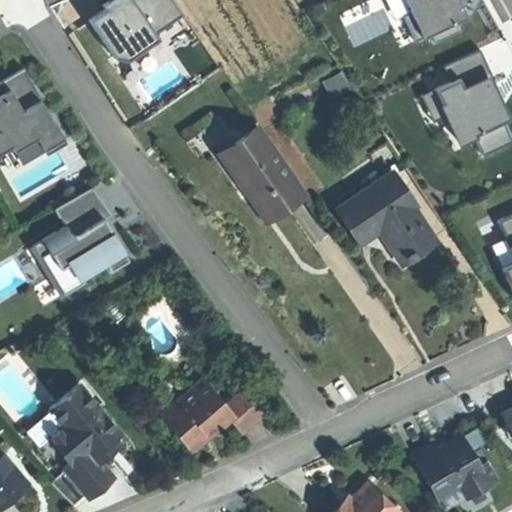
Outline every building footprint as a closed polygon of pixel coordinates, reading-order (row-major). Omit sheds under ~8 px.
[(97,10),(79,19),(105,56),(118,58),(150,36),(122,0),(96,0),(92,3),(97,10)] [(133,0),(156,33),(182,13),(172,0),(133,0)] [(403,0),(409,12),(401,15),(413,40),(429,33),(434,42),(457,31),(449,13),(461,7),(457,0),(403,0)] [(479,49),(442,66),(449,81),(433,89),(445,115),(458,142),(472,135),(482,155),(511,141),(497,110),(500,108),(487,81),(492,78),(479,49)] [(0,152),(10,147),(13,152),(36,138),(45,154),(64,143),(40,101),(41,100),(23,69),(0,82),(0,152)] [(432,121),(445,115),(433,89),(419,95),(432,121)] [(286,204),(301,194),(256,128),(234,143),(237,147),(223,157),(243,187),(249,183),(271,215),(286,204)] [(419,252),(434,242),(411,207),(413,206),(392,174),(338,209),(353,232),(373,219),(379,228),(402,263),(419,252)] [(265,219),(271,215),(249,183),(243,187),(265,219)] [(62,227),(31,246),(61,296),(81,284),(78,279),(104,264),(110,273),(128,262),(113,237),(102,220),(110,215),(90,188),(52,210),(62,227)] [(511,212),(496,220),(511,255),(511,261),(500,267),(511,293),(511,212)] [(358,241),(379,228),(373,219),(353,232),(358,241)] [(0,293),(29,278),(19,258),(0,267),(0,293)] [(232,415),(224,405),(202,379),(159,415),(186,447),(188,445),(196,446),(200,442),(201,435),(210,427),(215,423),(218,427),(228,419),(232,415)] [(63,469),(84,493),(87,497),(112,477),(98,461),(105,455),(100,449),(113,438),(119,433),(78,383),(48,408),(61,424),(46,437),(67,463),(62,467),(63,469)] [(243,390),(224,405),(232,415),(228,419),(241,433),(263,415),(243,390)] [(511,409),(500,415),(505,424),(502,425),(503,428),(506,436),(509,438),(511,437),(511,439),(511,409)] [(467,496),(496,479),(486,462),(478,466),(468,450),(486,439),(475,428),(444,446),(435,451),(431,444),(411,456),(435,498),(461,484),(467,496)] [(113,438),(100,449),(105,455),(112,449),(118,444),(113,438)] [(0,506),(10,498),(25,485),(0,454),(0,506)] [(70,505),(84,493),(63,469),(49,480),(70,505)] [(398,511),(368,483),(352,499),(343,509),(339,505),(332,511),(398,511)] [(339,505),(343,509),(352,499),(348,496),(344,501),(339,505)]
